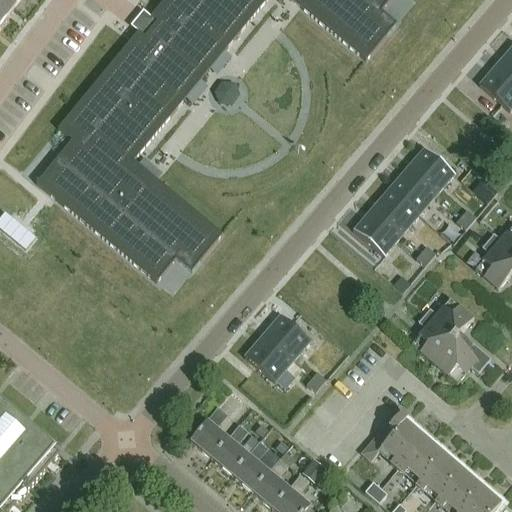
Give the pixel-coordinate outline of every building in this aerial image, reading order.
[(0,0),(14,11),(22,0),(0,0)] [(0,0),(0,27),(14,11),(0,0)] [(393,0),(166,0),(150,21),(156,26),(143,41),(137,36),(57,133),(71,145),(36,188),(156,287),(176,263),(191,276),(222,239),(133,166),(269,0),(286,0),(365,65),(396,28),(381,15),(393,0)] [(511,51),(497,69),(511,82),(511,51)] [(511,82),(497,69),(479,90),(509,116),(511,112),(511,82)] [(423,153),(406,173),(437,201),(455,180),(423,153)] [(406,173),(388,194),(419,221),(437,201),(406,173)] [(388,194),(370,214),(402,242),(419,221),(388,194)] [(370,214),(352,235),(384,262),(402,242),(370,214)] [(466,215),(461,221),(470,229),(475,223),(466,215)] [(10,239),(18,228),(3,216),(0,219),(0,234),(8,241),(10,239)] [(461,221),(456,227),(465,235),(470,229),(461,221)] [(35,238),(20,226),(18,228),(10,239),(25,251),(35,238)] [(511,228),(499,243),(492,238),(481,251),(488,257),(474,274),(497,294),(511,277),(511,228)] [(426,252),(421,258),(430,266),(435,259),(426,252)] [(421,258),(416,264),(425,272),(430,266),(421,258)] [(38,337),(54,317),(26,295),(10,314),(38,337)] [(476,378),(489,364),(471,348),(470,350),(458,340),(473,323),(450,304),(436,320),(428,314),(417,327),(424,334),(410,349),(456,389),(470,373),(476,378)] [(280,320),(262,341),(292,367),(310,347),(280,320)] [(44,340),(61,355),(77,337),(60,322),(44,340)] [(262,341),(244,362),(274,388),(292,367),(262,341)] [(317,378),(311,384),(320,392),(326,386),(317,378)] [(311,384),(306,390),(315,398),(320,392),(311,384)] [(0,511),(12,511),(59,459),(0,408),(0,511)] [(217,414),(189,447),(210,464),(227,444),(215,434),(226,421),(217,414)] [(394,465),(418,438),(403,426),(407,422),(400,416),(387,431),(387,430),(386,430),(386,431),(361,459),(370,467),(381,453),(394,465)] [(238,431),(227,444),(210,464),(230,481),(247,461),(236,451),(247,438),(238,431)] [(438,456),(418,438),(394,465),(391,469),(404,480),(407,476),(415,483),(438,456)] [(259,447),(247,461),(230,481),(251,498),(268,478),(256,468),(267,455),(259,447)] [(435,500),(458,474),(438,456),(415,483),(419,486),(415,490),(423,496),(426,493),(435,500)] [(279,464),(268,478),(251,498),(267,511),(274,511),(288,495),(277,485),(288,472),(279,464)] [(314,488),(326,474),(313,464),(302,478),(314,488)] [(448,511),(461,511),(479,491),(458,474),(435,500),(432,504),(441,511),(443,511),(446,509),(448,511)] [(288,495),(274,511),(309,511),(298,502),(309,489),(300,482),(288,495)] [(372,488),(364,498),(371,504),(379,493),(372,488)] [(479,491),(461,511),(496,511),(499,509),(479,491)] [(379,493),(371,504),(378,510),(387,499),(379,493)]
